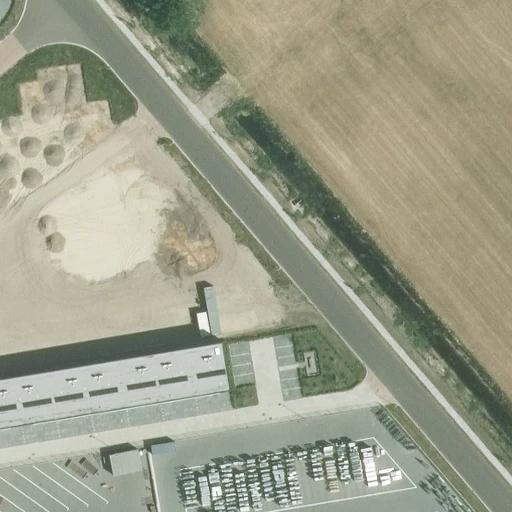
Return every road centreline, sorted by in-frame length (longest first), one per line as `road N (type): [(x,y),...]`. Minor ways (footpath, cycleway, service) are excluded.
road 1 (unclassified): [(393,377),(75,0)]
road 2 (unclassified): [(393,377),(365,398),(0,458)]
road 3 (unclassified): [(505,511),(393,377)]
